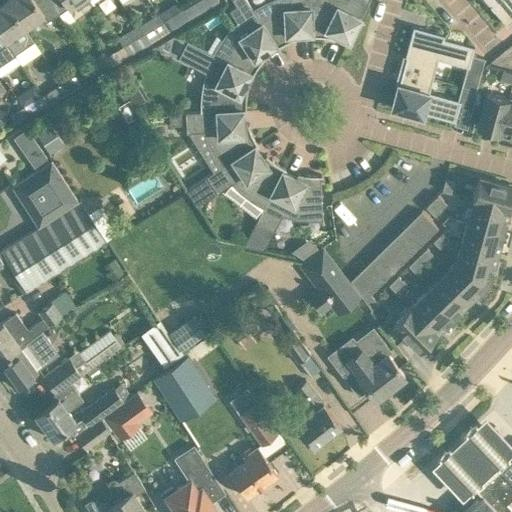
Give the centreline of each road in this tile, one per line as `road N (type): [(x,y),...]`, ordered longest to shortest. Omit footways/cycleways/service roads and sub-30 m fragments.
road 1 (residential): [(362,478),(511,328)]
road 2 (residential): [(511,166),(359,125)]
road 3 (residential): [(359,125),(391,0)]
road 4 (residential): [(290,79),(279,102),(291,133),(330,140),(349,124)]
